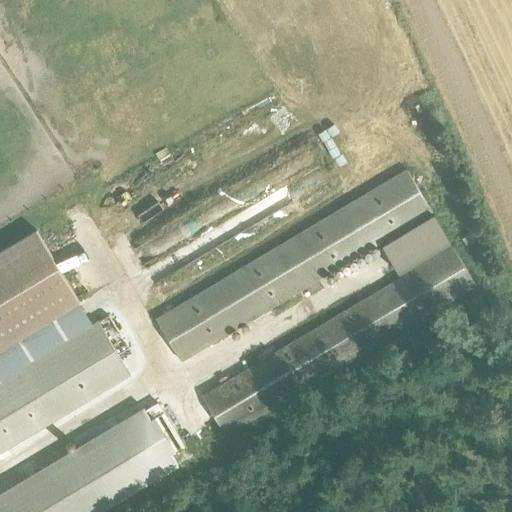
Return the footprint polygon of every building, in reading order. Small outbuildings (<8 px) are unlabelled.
[(406,168),(155,319),(181,362),(433,212),(406,168)] [(234,184),(203,208),(212,220),(244,196),(234,184)] [(433,213),(382,245),(399,272),(450,242),(433,213)] [(37,229),(0,251),(0,453),(53,422),(131,374),(98,320),(93,323),(37,229)] [(453,245),(201,396),(226,437),(477,286),(453,245)] [(0,493),(0,511),(101,511),(179,466),(172,453),(175,451),(184,445),(158,401),(144,409),(143,407),(70,451),(0,493)]
